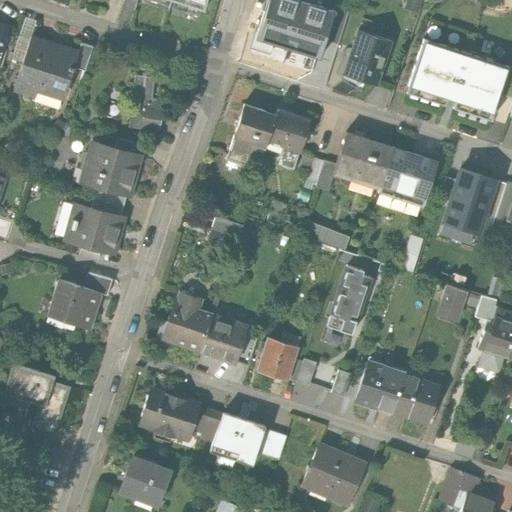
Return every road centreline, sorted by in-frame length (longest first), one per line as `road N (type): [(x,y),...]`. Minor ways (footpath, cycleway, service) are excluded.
road 1 (residential): [(118,351),(511,479)]
road 2 (residential): [(218,65),(511,159)]
road 3 (residential): [(118,351),(218,65)]
road 4 (residential): [(13,0),(218,65)]
road 5 (residential): [(67,511),(118,351)]
